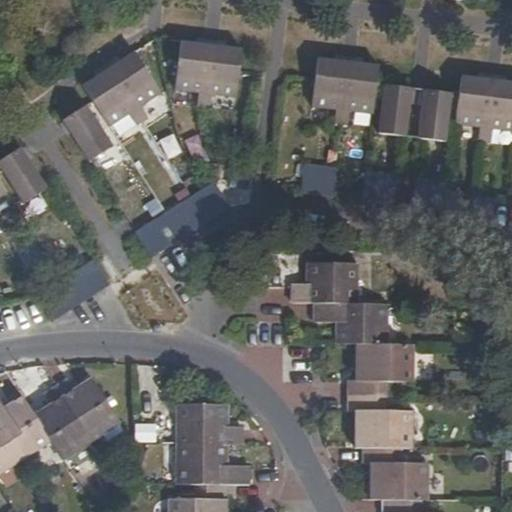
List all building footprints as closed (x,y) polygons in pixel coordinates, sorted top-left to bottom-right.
[(241,49),(179,41),(173,90),(197,93),(195,107),(210,108),(211,95),(235,98),(241,49)] [(160,92),(133,53),(82,86),(108,126),(128,113),(135,125),(146,117),(139,106),(160,92)] [(372,115),(378,66),(318,59),(312,108),(336,110),(334,124),(348,125),(349,112),(372,115)] [(511,82),(461,76),(455,125),(479,127),(477,142),(492,143),(493,129),(511,131),(511,82)] [(406,136),(411,88),(384,85),(377,134),(406,136)] [(418,139),(445,142),(451,93),(424,90),(418,139)] [(85,105),(61,120),(88,161),(111,146),(85,105)] [(46,188),(19,147),(0,160),(0,169),(22,204),(46,188)] [(304,165),(301,195),(332,198),(335,169),(304,165)] [(362,202),(394,206),(397,177),(365,173),(362,202)] [(415,179),(412,208),(443,212),(442,223),(492,229),(494,200),(446,194),(448,182),(415,179)] [(162,215),(179,240),(229,208),(213,182),(162,215)] [(134,233),(151,258),(179,240),(162,215),(134,233)] [(109,285),(92,260),(38,295),(54,320),(109,285)] [(290,287),(289,304),(314,304),(356,304),(356,264),(309,263),(309,287),(290,287)] [(310,305),(289,304),(289,292),(255,291),(255,320),(310,321),(310,305)] [(385,345),(386,304),(356,304),(314,304),(314,323),(337,324),(337,344),(356,345),(385,345)] [(413,382),(412,345),(385,345),(356,345),(356,381),(348,381),(347,396),(385,396),(385,382),(413,382)] [(67,379),(56,387),(91,442),(120,422),(92,379),(75,390),(67,379)] [(91,442),(56,387),(44,395),(50,406),(34,417),(49,440),(62,461),(91,442)] [(34,417),(21,397),(7,406),(0,395),(0,394),(0,425),(22,459),(49,440),(34,417)] [(385,411),(385,396),(347,396),(347,411),(355,411),(355,447),(362,447),(401,448),(411,448),(412,411),(385,411)] [(177,444),(227,445),(241,445),(241,427),(226,427),(227,405),(179,405),(177,444)] [(154,442),(155,424),(133,423),(133,442),(154,442)] [(0,473),(22,459),(0,425),(0,473)] [(196,485),(233,485),(248,485),(247,467),(226,467),(227,445),(177,444),(176,484),(196,485)] [(401,448),(362,447),(362,463),(370,463),(369,501),(384,501),(420,501),(427,501),(427,464),(400,464),(401,448)] [(169,511),(225,511),(226,499),(233,499),(233,485),(196,485),(196,499),(169,499),(169,511)] [(420,511),(420,501),(384,501),(383,511),(420,511)]
